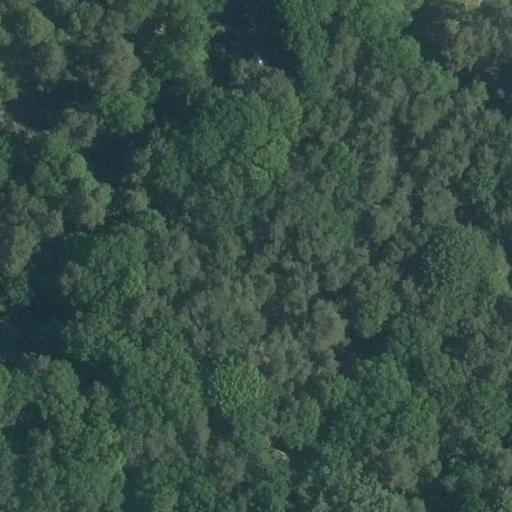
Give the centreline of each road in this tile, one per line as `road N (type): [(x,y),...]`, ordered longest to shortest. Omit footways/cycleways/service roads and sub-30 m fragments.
road 1 (track): [(0,37),(128,42),(239,0)]
road 2 (track): [(284,511),(404,485),(446,488),(492,511)]
road 3 (track): [(0,478),(42,490),(155,495),(183,511)]
